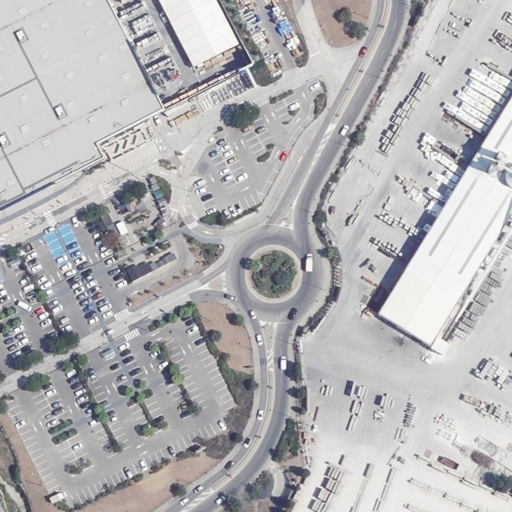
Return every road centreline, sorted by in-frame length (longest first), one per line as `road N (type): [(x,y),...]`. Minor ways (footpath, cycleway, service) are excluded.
road 1 (secondary): [(307,253),(303,206),(377,65),(399,0)]
road 2 (secondary): [(382,0),(369,42),(260,238)]
road 3 (secondary): [(247,301),(263,350),(258,420),(234,462),(170,511)]
road 4 (secondary): [(199,511),(246,474),(270,438),(282,398),(281,339),(300,302)]
road 5 (residential): [(185,293),(0,391)]
road 6 (unknown): [(351,329),(330,343),(320,368),(327,452),(298,511)]
road 7 (residential): [(0,242),(143,172)]
